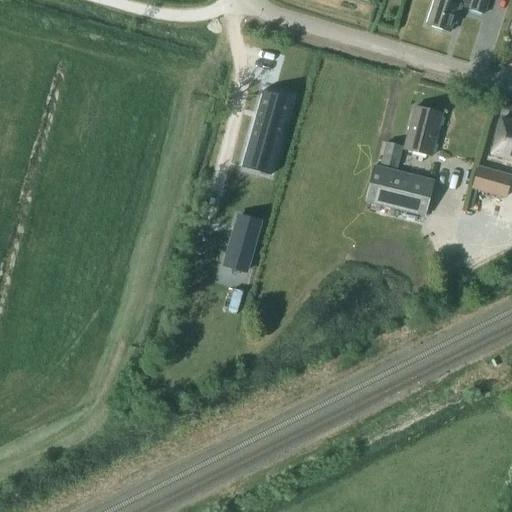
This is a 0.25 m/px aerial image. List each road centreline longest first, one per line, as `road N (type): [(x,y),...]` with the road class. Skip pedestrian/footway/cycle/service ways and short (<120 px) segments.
road 1 (unclassified): [(511,88),(236,1)]
road 2 (unclassified): [(236,1),(208,14),(113,0)]
